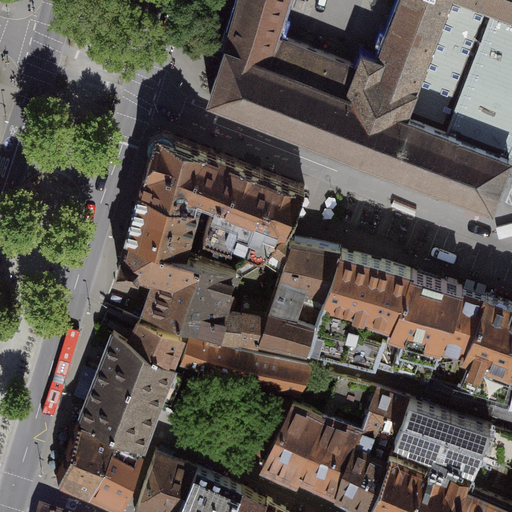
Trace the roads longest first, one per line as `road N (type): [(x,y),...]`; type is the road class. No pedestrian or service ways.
road 1 (residential): [(143,91),(511,245)]
road 2 (secondary): [(11,511),(111,194)]
road 3 (secondary): [(43,55),(10,174)]
road 4 (residential): [(111,194),(69,155),(36,155),(10,174)]
